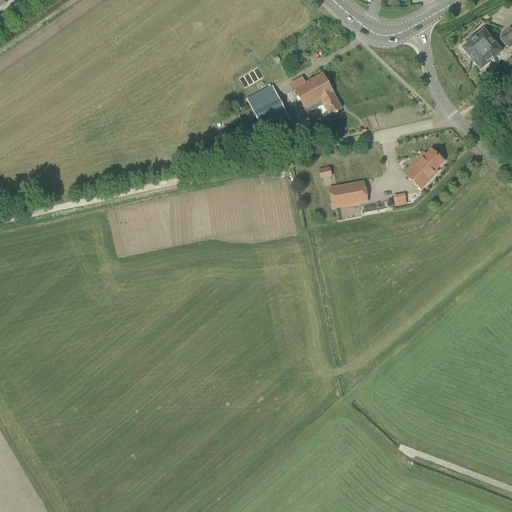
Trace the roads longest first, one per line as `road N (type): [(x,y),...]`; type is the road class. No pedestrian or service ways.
road 1 (track): [(0,221),(300,154)]
road 2 (unclassified): [(300,154),(451,115)]
